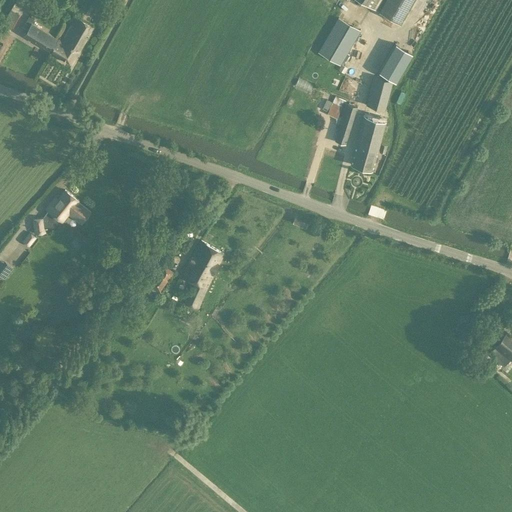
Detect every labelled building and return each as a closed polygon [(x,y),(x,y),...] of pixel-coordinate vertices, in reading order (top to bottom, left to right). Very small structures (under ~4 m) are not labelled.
[(382,0),(360,0),(377,10),(382,0)] [(414,0),(385,0),(379,11),(400,24),(414,0)] [(13,27),(20,15),(11,10),(4,22),(13,27)] [(51,51),(56,43),(55,42),(57,38),(32,23),(34,18),(29,15),(25,22),(30,25),(24,35),(51,51)] [(58,39),(56,43),(51,51),(72,63),(93,27),(76,16),(61,41),(58,39)] [(338,17),(318,52),(340,64),(359,29),(338,17)] [(0,41),(4,43),(8,33),(0,29),(0,41)] [(395,43),(379,71),(395,81),(412,53),(395,43)] [(384,109),(392,81),(374,76),(366,104),(384,109)] [(337,118),(341,108),(345,101),(336,96),(333,102),(327,99),(322,108),(328,111),(327,113),(337,118)] [(341,124),(335,140),(345,144),(357,107),(345,103),(340,117),(338,116),(336,122),(338,123),(341,124)] [(364,115),(354,152),(351,164),(372,169),(385,121),(364,115)] [(65,189),(49,211),(43,218),(33,219),(35,233),(45,232),(44,228),(54,227),(59,219),(62,221),(70,211),(83,221),(91,212),(77,202),(79,200),(65,189)] [(29,231),(22,241),(29,246),(36,237),(29,231)] [(207,288),(224,253),(202,240),(181,275),(196,283),(187,303),(198,308),(207,288)] [(158,292),(172,273),(159,264),(146,283),(158,292)] [(511,359),(511,357),(511,336),(506,331),(495,344),(495,345),(511,358),(511,359)] [(511,358),(495,345),(489,352),(489,353),(505,366),(511,358)]
